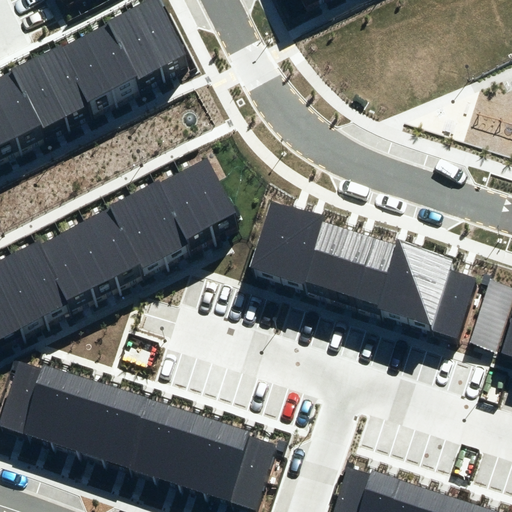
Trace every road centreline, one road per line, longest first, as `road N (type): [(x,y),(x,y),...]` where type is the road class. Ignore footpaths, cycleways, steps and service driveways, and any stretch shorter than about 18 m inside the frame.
road 1 (residential): [(511,216),(309,141),(270,99),(219,0)]
road 2 (residential): [(185,333),(348,387)]
road 3 (residential): [(348,387),(511,439)]
road 4 (residential): [(307,511),(348,387)]
